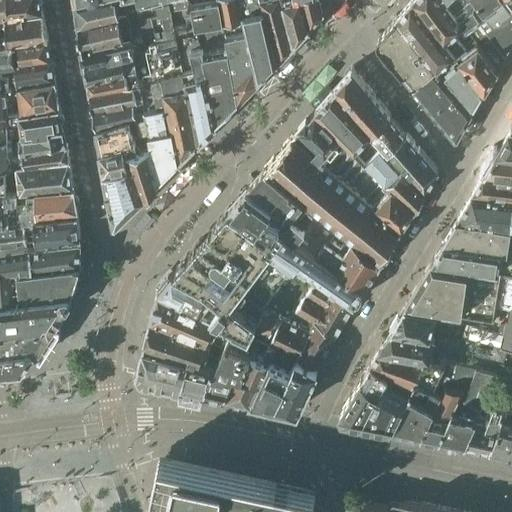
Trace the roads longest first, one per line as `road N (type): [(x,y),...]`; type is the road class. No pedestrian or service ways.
road 1 (residential): [(463,156),(305,444)]
road 2 (residential): [(347,25),(139,262)]
road 3 (residential): [(58,0),(101,231),(139,262)]
road 4 (residential): [(113,422),(201,423),(305,444)]
road 5 (residential): [(347,25),(463,156)]
road 6 (residential): [(342,452),(511,491)]
road 7 (residential): [(139,262),(109,354),(113,422)]
